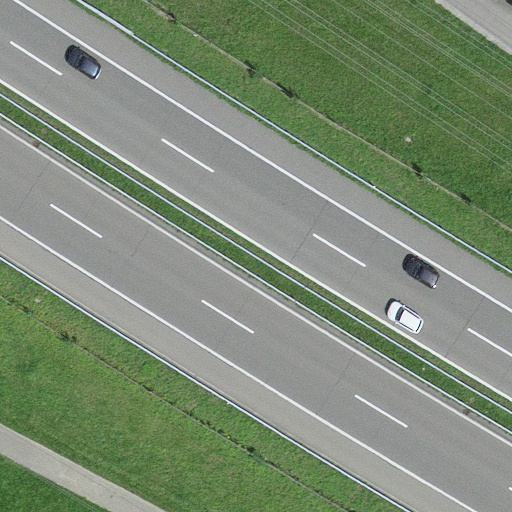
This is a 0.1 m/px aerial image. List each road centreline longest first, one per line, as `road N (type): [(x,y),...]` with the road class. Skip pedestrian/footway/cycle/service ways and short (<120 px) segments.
road 1 (motorway): [(511,354),(0,34)]
road 2 (motorway): [(0,174),(511,492)]
road 3 (track): [(138,511),(0,439)]
